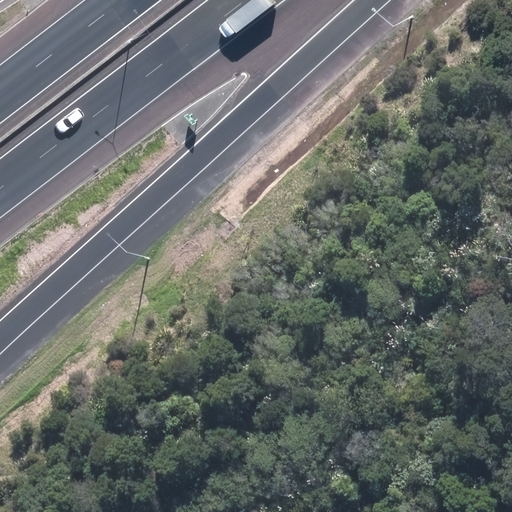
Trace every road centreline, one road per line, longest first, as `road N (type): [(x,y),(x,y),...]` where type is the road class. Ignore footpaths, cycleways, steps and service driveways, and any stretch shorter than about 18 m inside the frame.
road 1 (motorway): [(373,0),(0,339)]
road 2 (motorway): [(246,0),(0,196)]
road 3 (motorway): [(0,96),(127,0)]
